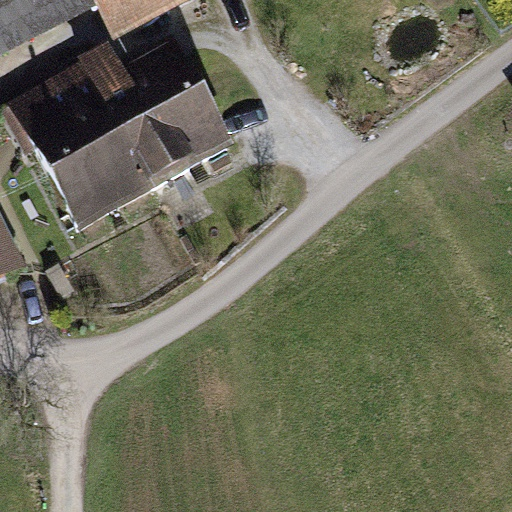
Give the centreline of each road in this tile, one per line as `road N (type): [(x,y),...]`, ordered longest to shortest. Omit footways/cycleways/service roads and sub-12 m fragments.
road 1 (unclassified): [(511,57),(222,292),(148,339),(85,359),(0,352)]
road 2 (track): [(69,511),(66,360)]
